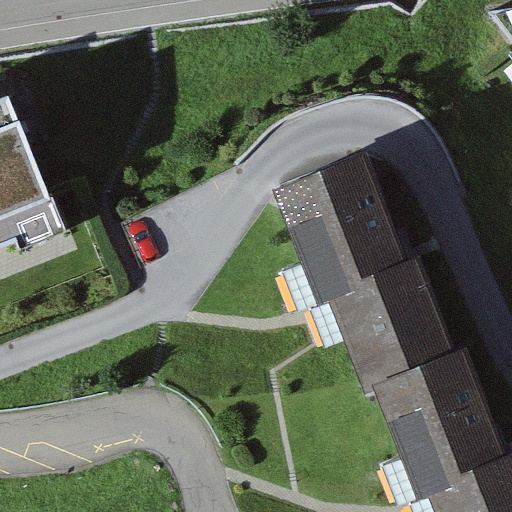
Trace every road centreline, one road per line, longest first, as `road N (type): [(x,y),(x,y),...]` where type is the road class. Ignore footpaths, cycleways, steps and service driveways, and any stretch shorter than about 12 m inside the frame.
road 1 (residential): [(511,356),(429,168),(403,137),(371,125),(337,127),(282,153),(185,281),(156,306),(0,365)]
road 2 (residential): [(0,434),(156,416),(194,450),(212,511)]
